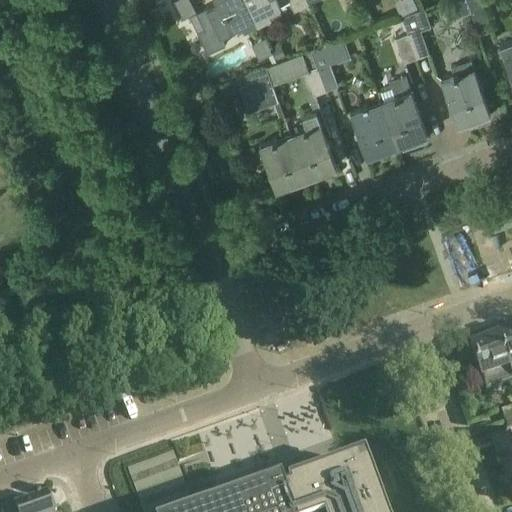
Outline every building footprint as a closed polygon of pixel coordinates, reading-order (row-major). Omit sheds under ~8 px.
[(221,34),(255,18),(247,0),(215,0),(216,0),(195,10),(212,46),(224,40),(221,34)] [(247,0),(255,18),(289,1),(293,10),(309,3),(307,0),(247,0)] [(471,11),(466,0),(446,0),(442,2),(449,19),(471,11)] [(480,35),(493,30),(481,0),(466,0),(471,11),(480,35)] [(151,10),(156,21),(165,17),(160,6),(151,10)] [(430,53),(421,29),(432,25),(425,8),(403,16),(409,33),(417,58),(430,53)] [(417,58),(409,33),(396,38),(405,62),(417,58)] [(331,42),(338,61),(350,56),(344,37),(331,42)] [(511,78),(511,39),(500,44),(511,78)] [(271,47),(276,58),(284,55),(278,43),(271,47)] [(311,49),(318,66),(330,61),(324,44),(311,49)] [(318,122),(290,132),(307,177),(337,166),(326,136),(330,135),(315,94),(314,95),(305,70),(318,66),(311,49),(277,62),(266,65),(272,82),(300,72),(318,122)] [(458,122),(460,128),(490,117),(488,111),(490,110),(471,59),(451,66),(453,73),(441,78),(456,122),(458,122)] [(339,86),(330,61),(318,66),(326,90),(339,86)] [(236,76),(242,93),(272,82),(266,65),(236,76)] [(326,90),(318,66),(305,70),(314,95),(315,94),(326,90)] [(427,133),(411,88),(407,76),(390,82),(391,86),(378,91),(381,99),(397,144),(402,142),(404,148),(428,139),(426,133),(427,133)] [(276,188),(307,177),(290,132),(279,101),(272,82),(242,93),(249,112),(274,103),(285,134),(260,143),(276,188)] [(367,155),(397,144),(381,99),(351,110),(367,155)] [(511,333),(498,338),(511,376),(511,333)] [(511,376),(498,338),(470,348),(486,392),(511,382),(511,376)] [(511,408),(501,413),(506,424),(511,422),(511,408)] [(492,448),(502,476),(511,472),(511,428),(508,430),(511,441),(492,448)] [(174,455),(133,471),(148,511),(158,511),(191,500),(174,455)] [(362,511),(346,466),(278,490),(217,511),(362,511)] [(511,472),(502,476),(511,502),(511,472)] [(55,511),(51,498),(10,511),(55,511)] [(9,511),(18,509),(14,499),(5,502),(8,511),(9,511)]
